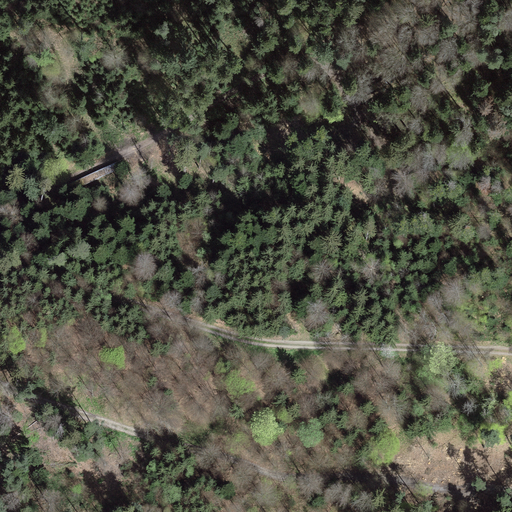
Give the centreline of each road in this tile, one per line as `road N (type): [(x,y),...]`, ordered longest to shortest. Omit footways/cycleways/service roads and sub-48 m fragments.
road 1 (track): [(511,216),(478,221),(428,211),(402,190),(360,93),(299,66),(240,82),(194,120),(0,210)]
road 2 (track): [(0,386),(297,479),(371,476),(511,493)]
road 3 (track): [(0,264),(254,342),(511,355)]
road 4 (track): [(360,93),(426,51),(495,31)]
